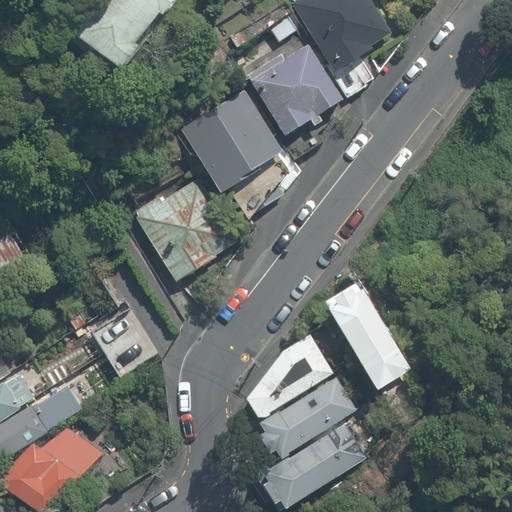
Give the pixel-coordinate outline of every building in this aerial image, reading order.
[(162,0),(93,0),(63,38),(106,72),(162,0)] [(398,34),(376,0),(292,0),(336,71),(398,34)] [(343,98),(309,44),(252,80),(286,134),(343,98)] [(279,152),(245,89),(183,121),(225,191),(279,152)] [(238,240),(205,176),(146,206),(181,279),(238,240)] [(0,292),(50,261),(11,208),(0,211),(0,292)] [(405,367),(356,276),(319,302),(371,389),(405,367)] [(330,371),(307,333),(280,351),(245,399),(253,419),(330,371)] [(0,425),(44,400),(29,375),(0,391),(0,425)] [(355,410),(334,379),(257,423),(276,456),(355,410)] [(0,467),(70,428),(54,400),(0,431),(0,467)] [(367,458),(347,422),(258,471),(278,507),(367,458)] [(111,455),(79,430),(35,452),(8,484),(37,508),(111,455)]
